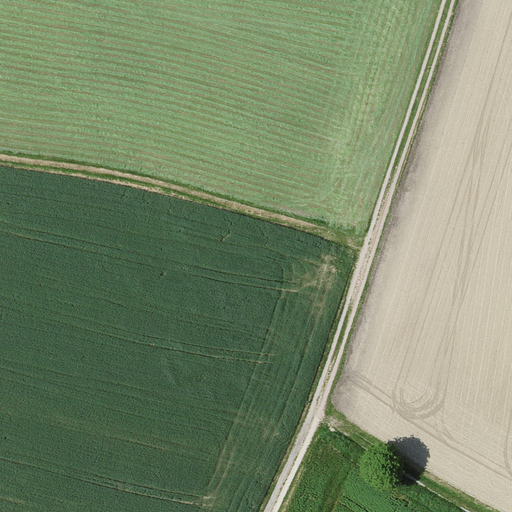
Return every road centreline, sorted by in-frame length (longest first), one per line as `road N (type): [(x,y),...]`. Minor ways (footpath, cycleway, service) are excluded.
road 1 (track): [(274,511),(320,407),(446,0)]
road 2 (track): [(467,511),(362,449),(320,407)]
